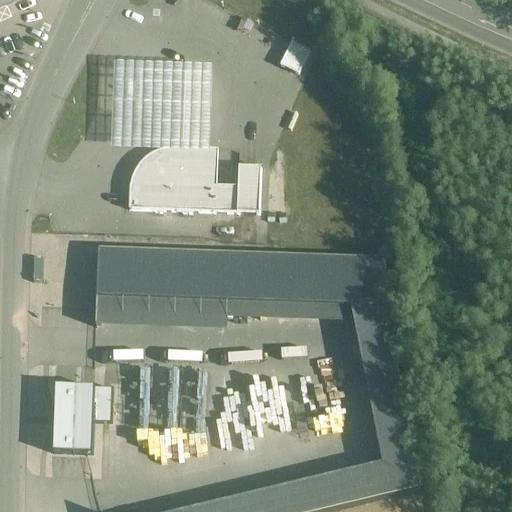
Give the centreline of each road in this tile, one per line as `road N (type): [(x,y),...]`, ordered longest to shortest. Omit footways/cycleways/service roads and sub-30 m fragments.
road 1 (residential): [(18,181),(12,511)]
road 2 (unclassified): [(94,0),(18,181)]
